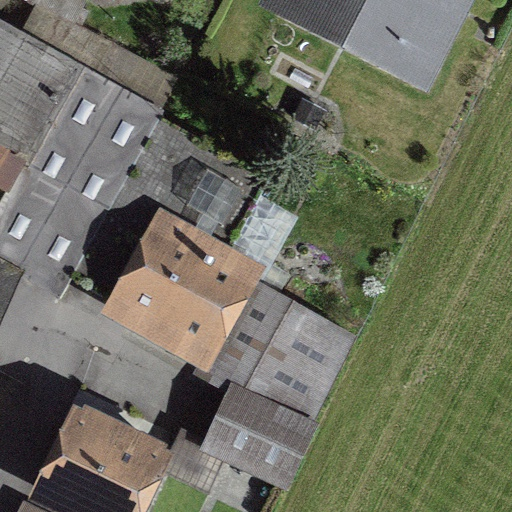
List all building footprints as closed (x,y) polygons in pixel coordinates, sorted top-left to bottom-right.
[(469,0),(247,0),(247,2),(424,90),(469,0)] [(160,116),(0,26),(0,267),(23,281),(56,300),(66,282),(160,116)] [(271,178),(160,116),(66,282),(208,361),(253,282),(222,265),(271,178)] [(0,329),(23,281),(0,267),(0,329)] [(358,335),(253,282),(208,361),(226,376),(200,449),(290,492),(358,335)] [(66,400),(21,495),(55,511),(143,511),(173,450),(66,400)] [(55,511),(21,495),(12,511),(55,511)]
